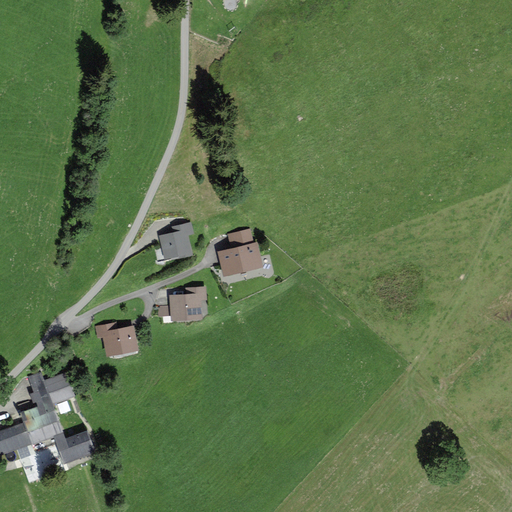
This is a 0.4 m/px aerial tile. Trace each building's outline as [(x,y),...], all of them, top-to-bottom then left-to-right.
[(176,236),(163,239),(167,255),(180,252),(180,255),(189,253),(185,234),(192,232),(190,224),(186,225),(174,228),(176,236)] [(222,254),(227,271),(258,263),(254,246),(253,246),(249,231),(233,234),(237,250),(222,254)] [(197,298),(205,297),(204,288),(188,289),(188,297),(174,298),(175,316),(198,314),(197,298)] [(159,315),(170,315),(169,305),(158,305),(159,315)] [(107,335),(110,351),(133,346),(130,329),(116,332),(114,324),(98,327),(100,336),(107,335)] [(0,452),(31,441),(32,444),(53,435),(64,463),(65,463),(64,460),(93,450),(94,452),(95,452),(87,430),(65,439),(52,402),(73,394),(74,396),(75,395),(66,372),(65,372),(66,375),(45,383),(41,372),(28,376),(34,393),(38,392),(40,399),(36,400),(38,406),(18,413),(20,417),(22,416),(24,422),(0,430),(0,452)]
